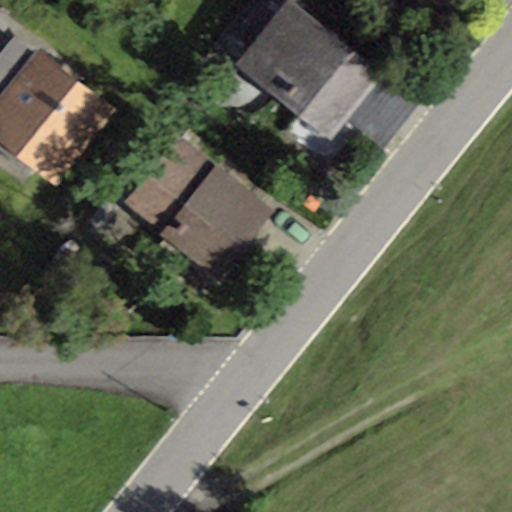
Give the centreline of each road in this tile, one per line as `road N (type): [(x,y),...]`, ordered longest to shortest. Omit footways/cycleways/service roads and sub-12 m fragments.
road 1 (secondary): [(143,511),(511,56)]
road 2 (track): [(155,497),(211,507),(511,331)]
